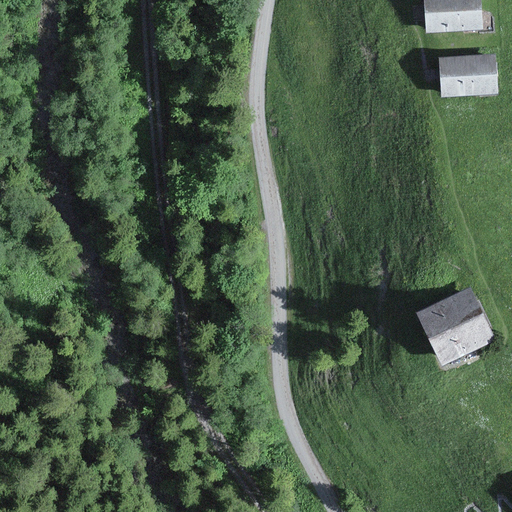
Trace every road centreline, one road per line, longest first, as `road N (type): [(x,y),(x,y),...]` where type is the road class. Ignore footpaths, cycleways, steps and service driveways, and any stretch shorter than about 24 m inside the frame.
road 1 (track): [(276,511),(215,421),(181,253),(159,0)]
road 2 (unclassified): [(342,511),(296,412),(270,152),(270,0)]
